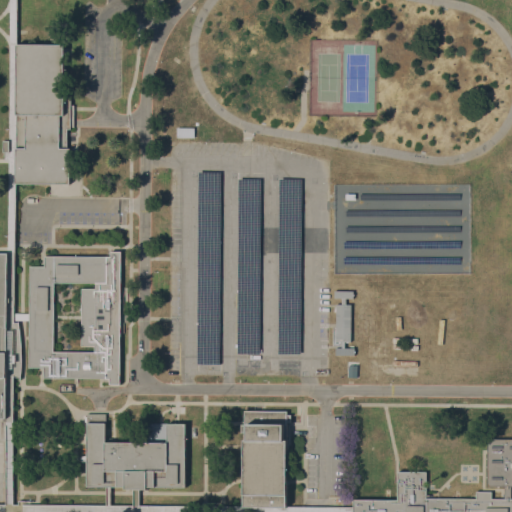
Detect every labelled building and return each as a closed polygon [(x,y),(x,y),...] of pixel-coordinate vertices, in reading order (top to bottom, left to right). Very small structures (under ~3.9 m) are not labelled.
[(16,44),(64,45),(64,48),(68,48),(68,53),(64,53),(64,92),(70,92),(70,105),(74,105),(74,127),(70,127),(70,129),(67,129),(67,148),(69,148),(69,184),(15,183),(15,148),(25,148),(25,115),(16,115),(16,44)] [(176,137),(176,128),(193,128),(193,137),(176,137)] [(198,172),(220,172),(219,364),(197,364),(198,172)] [(238,179),(260,179),(259,353),(237,353),(238,179)] [(279,179),(301,179),(300,354),(278,354),(279,179)] [(28,319),(28,313),(29,266),(44,266),(44,255),(110,256),(110,251),(119,252),(120,251),(120,252),(121,252),(120,380),(120,385),(111,385),(110,384),(110,383),(108,379),(57,378),(44,378),(44,367),(28,367),(28,319)] [(6,252),(0,252),(0,418),(6,418),(5,351),(12,351),(12,342),(6,342),(6,252)] [(0,418),(0,441),(5,441),(4,504),(8,504),(12,504),(13,375),(19,377),(20,354),(17,321),(13,322),(13,253),(9,253),(6,253),(6,418),(0,418)] [(353,291),(353,298),(346,298),(346,304),(351,304),(351,342),(345,342),(345,348),(354,348),(354,355),(335,355),(336,348),(342,348),(342,342),(335,342),(336,304),(341,304),(341,298),(334,298),(334,291),(353,291)] [(243,432),(241,432),(241,425),(244,425),(244,411),(286,411),(286,414),(290,414),(290,421),(286,421),(286,480),(286,507),(243,506),(243,480),(244,446),(243,432)] [(104,504),(105,486),(86,486),(86,461),(80,461),(80,455),(86,455),(86,422),(84,422),(84,416),(86,416),(86,413),(105,413),(105,441),(145,442),(145,423),(185,423),(185,486),(146,486),(146,488),(138,488),(138,505),(135,505),(132,505),(132,488),(124,488),(124,486),(110,486),(109,504),(107,504),(104,504)] [(505,487),(487,487),(487,472),(487,451),(487,440),(488,440),(488,439),(511,439),(511,486),(510,486),(510,498),(511,498),(511,511),(352,511),(353,510),(353,499),(397,500),(397,478),(397,472),(426,472),(427,472),(427,489),(427,498),(476,498),(476,491),(482,491),(492,491),(492,498),(505,498),(505,487)]
